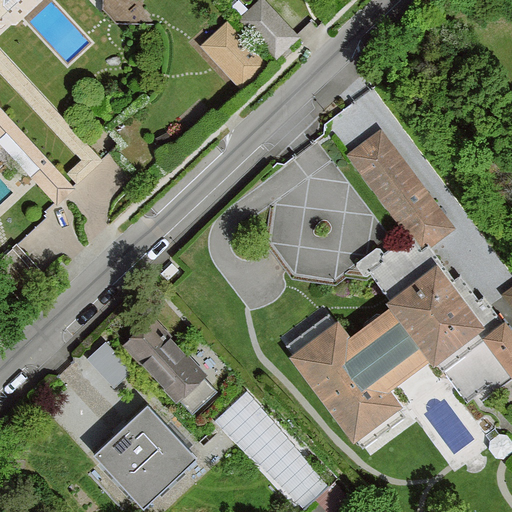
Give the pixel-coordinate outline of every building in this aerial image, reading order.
[(0,0),(0,13),(14,0),(0,0)] [(295,40),(262,4),(239,26),(271,61),(295,40)] [(223,24),(197,47),(238,93),(264,71),(223,24)] [(0,70),(82,159),(67,173),(77,184),(103,160),(0,48),(0,70)] [(0,142),(57,205),(75,188),(0,106),(0,142)] [(455,227),(383,131),(352,154),(415,238),(424,250),(429,246),(455,227)] [(331,313),(288,345),(358,438),(400,406),(388,390),(435,355),(439,360),(484,326),(429,246),(424,250),(415,238),(405,245),(397,244),(385,253),(382,248),(378,248),(359,262),(359,267),(365,276),(369,276),(373,273),(397,306),(352,341),(331,313)] [(45,278),(19,250),(0,268),(0,271),(24,297),(45,278)] [(158,319),(129,346),(184,405),(213,378),(158,319)] [(511,325),(510,323),(489,338),(511,368),(511,325)] [(111,341),(95,353),(117,382),(133,369),(111,341)] [(194,460),(148,410),(99,455),(145,505),(194,460)] [(86,458),(54,424),(29,447),(61,481),(86,458)] [(336,486),(321,500),(331,511),(354,511),(358,509),(336,486)]
